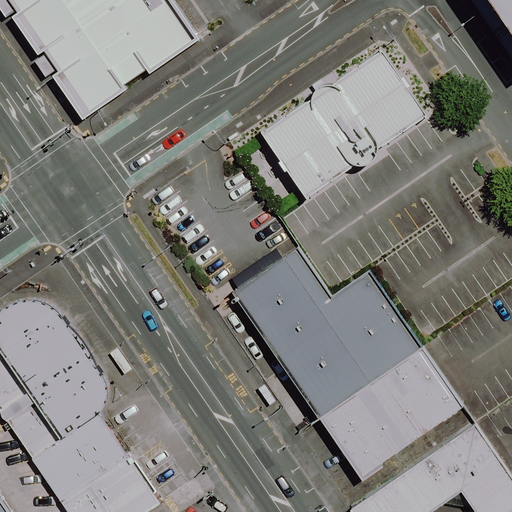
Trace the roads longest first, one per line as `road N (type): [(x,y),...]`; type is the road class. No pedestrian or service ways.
road 1 (secondary): [(289,511),(66,191)]
road 2 (tertiary): [(66,191),(350,0)]
road 3 (residential): [(511,120),(429,0)]
